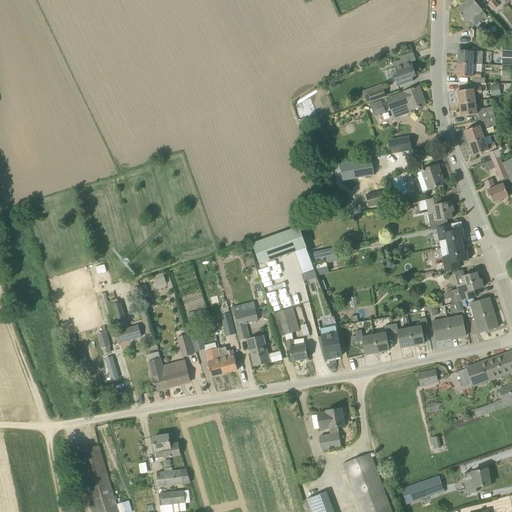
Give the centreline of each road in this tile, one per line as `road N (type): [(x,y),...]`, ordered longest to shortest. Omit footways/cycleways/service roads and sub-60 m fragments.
road 1 (unclassified): [(511,341),(358,376),(49,427)]
road 2 (unclassified): [(495,256),(438,102),(440,0)]
road 3 (track): [(0,284),(7,324),(49,427)]
